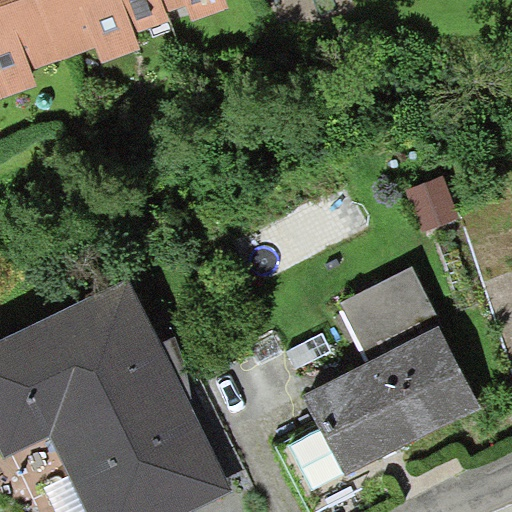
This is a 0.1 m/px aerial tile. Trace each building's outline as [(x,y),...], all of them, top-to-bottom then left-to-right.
[(65,58),(42,0),(0,0),(0,100),(35,87),(29,71),(65,58)] [(42,0),(65,58),(96,46),(103,65),(140,51),(134,36),(169,24),(165,13),(187,5),(194,23),(227,11),(222,0),(42,0)] [(444,180),(409,193),(424,234),(460,221),(444,180)] [(341,307),(371,366),(439,332),(443,330),(413,271),(341,307)] [(129,286),(0,347),(0,454),(4,462),(50,440),(85,511),(199,511),(231,497),(129,286)] [(371,366),(304,401),(321,433),(343,476),(346,481),(395,456),(480,412),(439,332),(371,366)] [(343,476),(321,433),(291,449),(313,491),(343,476)]
